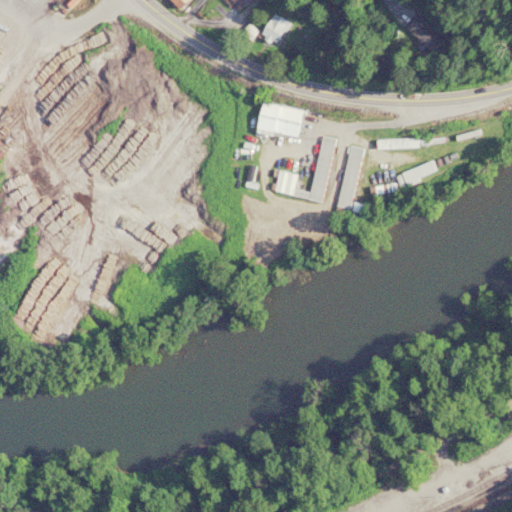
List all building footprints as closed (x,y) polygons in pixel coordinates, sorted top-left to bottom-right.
[(229,0),(238,10),(249,0),(229,0)] [(278,44),(292,22),(275,12),(261,34),(278,44)] [(405,29),(431,53),(442,40),(416,17),(405,29)] [(304,109),(264,100),(257,130),(298,139),(304,109)] [(336,137),(322,134),(311,191),(295,188),(299,173),(279,169),(275,191),(324,201),(336,137)] [(444,146),(444,137),(378,138),(378,147),(444,146)] [(337,207),(364,212),(366,203),(353,201),(364,147),(350,144),(337,207)] [(407,183),(438,170),(433,159),(403,172),(407,183)]
